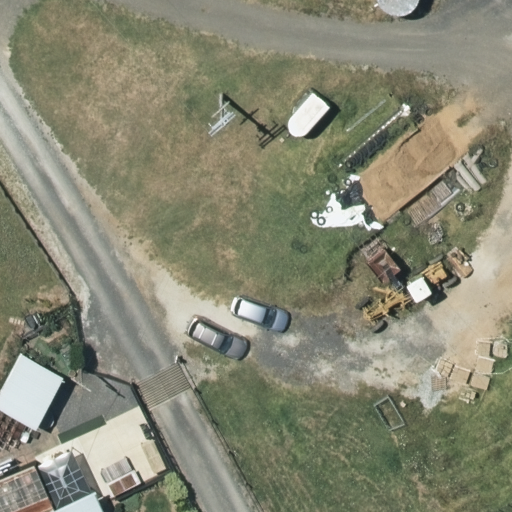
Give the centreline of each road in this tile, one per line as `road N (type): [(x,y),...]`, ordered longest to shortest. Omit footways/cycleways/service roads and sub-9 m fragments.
road 1 (track): [(92,269),(311,355),(418,370),(489,289),(511,245)]
road 2 (track): [(0,115),(225,511)]
road 3 (track): [(511,44),(188,0)]
